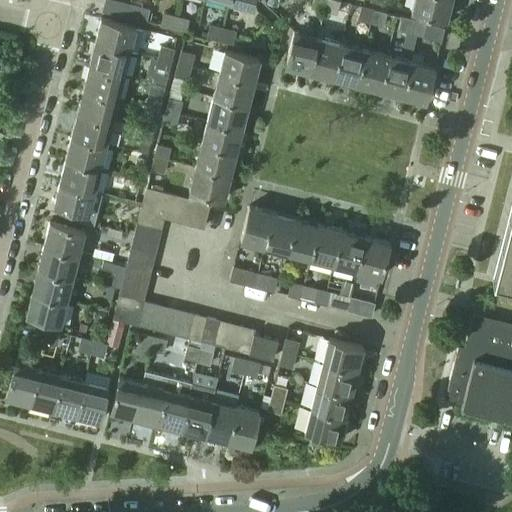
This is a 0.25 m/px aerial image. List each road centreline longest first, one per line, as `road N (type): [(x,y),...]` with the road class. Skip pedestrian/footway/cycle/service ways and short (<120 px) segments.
road 1 (tertiary): [(276,511),(312,510),(360,485),(384,457),(490,27)]
road 2 (unknown): [(408,354),(169,286),(168,241)]
road 3 (residential): [(0,236),(51,28)]
